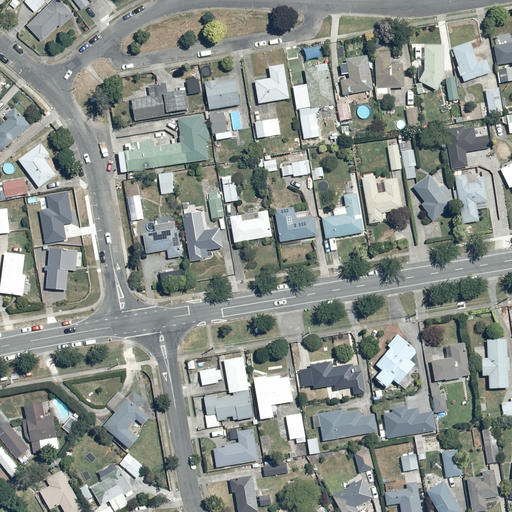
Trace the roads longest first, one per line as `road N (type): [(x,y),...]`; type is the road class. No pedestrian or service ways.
road 1 (secondary): [(160,319),(511,260)]
road 2 (residential): [(37,79),(67,109),(93,158),(124,324)]
road 3 (residential): [(94,44),(111,60),(291,31),(304,0)]
road 4 (residential): [(160,319),(195,511)]
road 5 (secondary): [(0,347),(124,324)]
